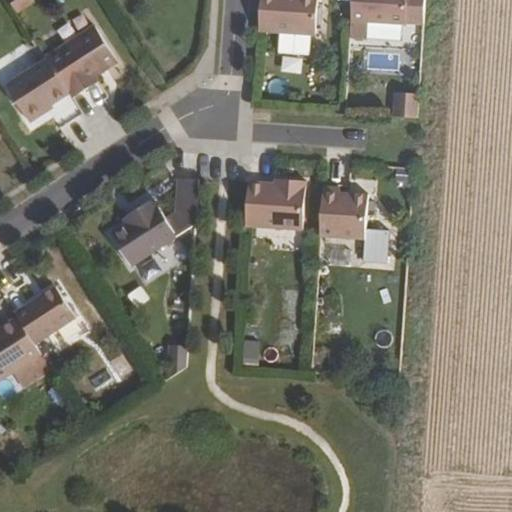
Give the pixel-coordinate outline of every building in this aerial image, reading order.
[(13,14),(31,3),(29,0),(10,0),(6,3),(13,14)] [(260,0),(259,32),(315,36),(317,0),(260,0)] [(407,0),(352,0),(351,21),(406,26),(407,0)] [(94,27),(45,58),(46,60),(69,95),(72,100),(98,83),(95,78),(118,63),(94,27)] [(46,60),(5,87),(28,121),(51,106),(69,95),(46,60)] [(390,93),(389,119),(416,120),(417,95),(390,93)] [(51,106),(28,121),(29,124),(52,109),(51,106)] [(177,237),(196,225),(198,180),(176,178),(173,212),(164,218),(153,201),(133,213),(136,218),(126,225),(111,235),(131,267),(177,237)] [(275,185),(249,183),(245,227),(303,231),(306,182),(285,181),(285,186),(275,185)] [(339,189),(323,188),(320,237),(365,240),(368,197),(339,194),(339,189)] [(133,213),(123,220),(126,225),(136,218),(133,213)] [(56,288),(15,314),(35,346),(76,319),(56,288)] [(323,318),(339,316),(336,295),(320,297),(323,318)] [(0,381),(41,355),(35,346),(17,319),(0,329),(0,381)] [(240,340),(239,364),(257,365),(258,341),(240,340)] [(186,369),(187,348),(170,347),(168,381),(186,369)]
